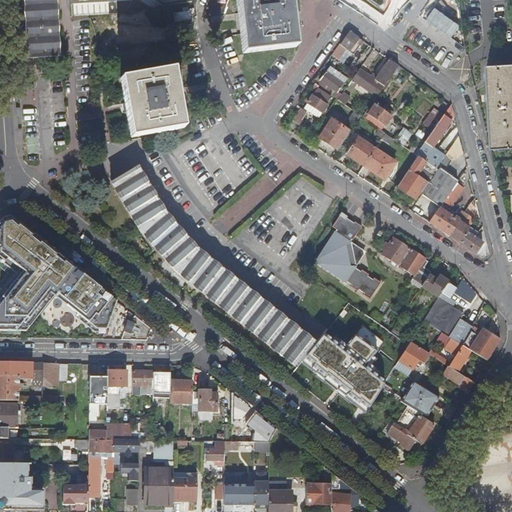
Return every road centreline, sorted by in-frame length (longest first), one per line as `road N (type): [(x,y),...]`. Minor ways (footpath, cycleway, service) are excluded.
road 1 (residential): [(511,302),(461,106),(387,43),(344,13),(264,127)]
road 2 (residential): [(264,127),(472,268),(511,309)]
road 3 (residential): [(410,492),(207,330)]
road 4 (residential): [(207,330),(17,180)]
road 5 (residential): [(17,180),(74,161),(65,0)]
road 6 (residential): [(0,349),(174,353),(207,330)]
road 7 (residential): [(511,347),(410,492)]
